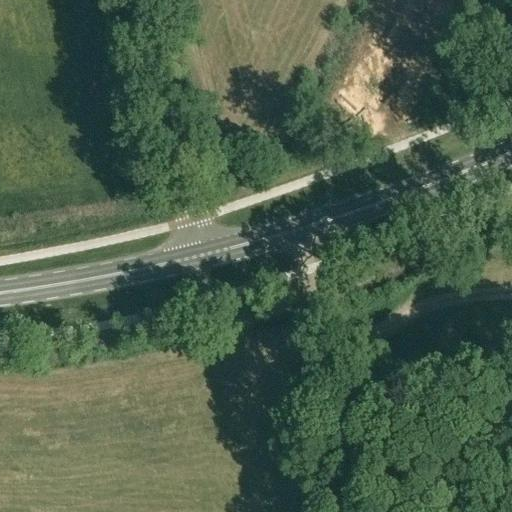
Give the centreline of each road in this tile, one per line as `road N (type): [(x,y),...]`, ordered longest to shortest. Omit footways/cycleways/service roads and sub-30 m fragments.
road 1 (primary): [(202,255),(321,224),(511,152)]
road 2 (unclassified): [(202,255),(140,0)]
road 3 (track): [(320,312),(330,335),(343,342),(444,294),(511,290)]
road 4 (primary): [(202,255),(0,296)]
